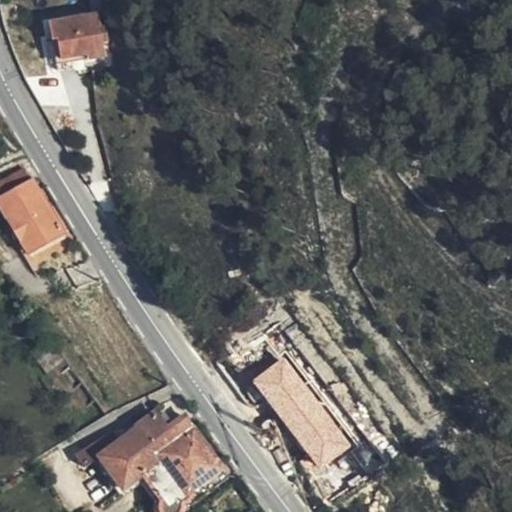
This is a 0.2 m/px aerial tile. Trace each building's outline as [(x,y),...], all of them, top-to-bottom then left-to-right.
[(99,27),(49,38),(57,82),(108,71),(99,27)] [(54,247),(14,185),(0,194),(0,236),(21,269),(54,247)] [(251,379),(318,470),(352,445),(284,355),(251,379)] [(133,487),(138,494),(193,457),(173,428),(157,439),(142,424),(129,434),(131,439),(90,466),(112,500),(133,487)] [(193,457),(138,494),(150,511),(160,509),(168,511),(177,505),(181,508),(213,485),(193,457)] [(108,502),(112,500),(90,466),(87,468),(108,502)]
